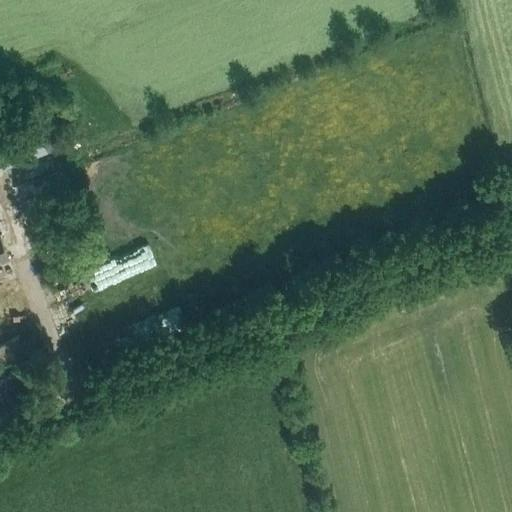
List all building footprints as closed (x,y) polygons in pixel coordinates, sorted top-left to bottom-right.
[(0,166),(60,144),(50,118),(0,136),(0,166)] [(0,262),(10,259),(0,234),(0,262)] [(93,283),(107,278),(101,262),(86,267),(93,283)] [(18,337),(0,344),(0,355),(4,364),(26,355),(18,337)] [(8,390),(31,381),(26,369),(0,379),(0,405),(12,401),(8,390)]
